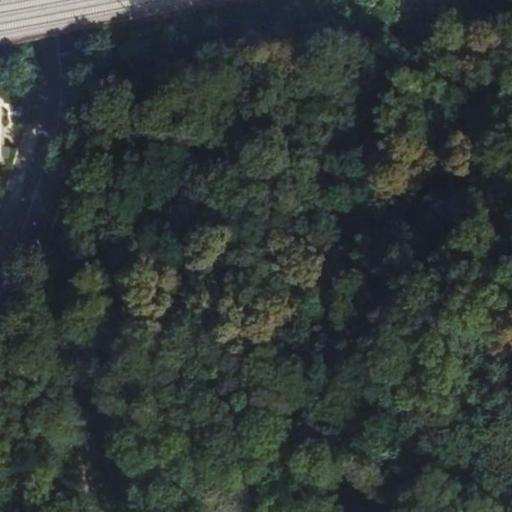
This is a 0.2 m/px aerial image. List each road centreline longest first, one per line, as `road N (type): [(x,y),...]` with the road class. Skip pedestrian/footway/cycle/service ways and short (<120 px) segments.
road 1 (track): [(54,135),(80,176),(70,305),(81,451),(96,511)]
road 2 (tertiary): [(48,0),(58,111),(0,296)]
